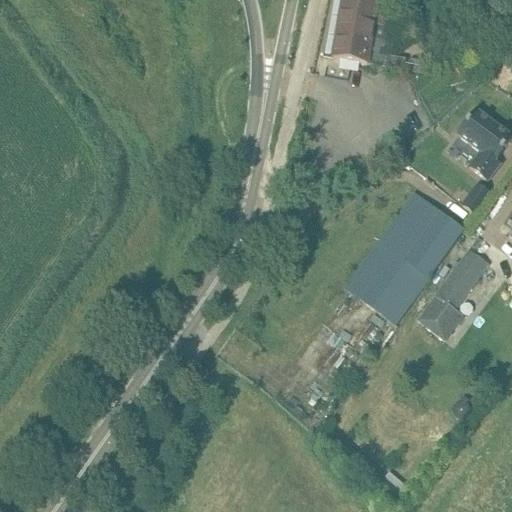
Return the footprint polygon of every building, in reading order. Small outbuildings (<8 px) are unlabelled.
[(385,28),(388,14),(376,11),(378,0),(342,0),(332,60),(403,72),(405,60),(387,57),(392,30),(385,28)] [(408,73),(425,76),(427,64),(410,61),(408,73)] [(466,120),(457,132),(460,134),(458,137),(480,154),(469,169),(487,183),(499,166),(495,163),(511,140),(511,139),(476,112),(469,122),(466,120)] [(477,186),(461,207),(475,218),(491,196),(477,186)] [(414,196),(345,290),(376,313),(387,321),(395,327),(465,233),(414,196)] [(462,262),(417,323),(445,344),(462,319),(455,313),(484,273),(488,267),(469,253),(467,254),(462,262)]
